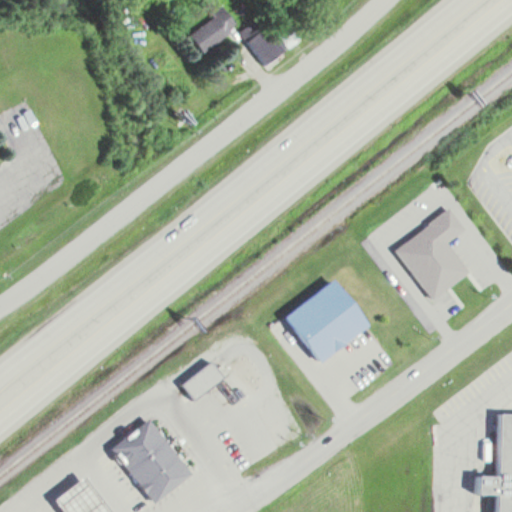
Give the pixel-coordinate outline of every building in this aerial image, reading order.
[(202,52),(236,25),(221,5),(187,32),(202,52)] [(264,64),(285,49),(266,24),(246,39),(264,64)] [(429,297),(468,268),(445,238),(461,226),(444,205),(391,244),(429,297)] [(144,292),(154,305),(183,282),(173,269),(144,292)] [(285,316),(318,361),(368,324),(334,279),(285,316)] [(207,347),(219,362),(188,385),(177,369),(207,347)] [(221,376),(209,360),(180,382),(191,398),(221,376)] [(106,432),(148,487),(186,458),(145,403),(106,432)] [(511,511),(495,511),(499,413),(511,413),(511,511)] [(70,511),(114,511),(117,510),(81,461),(50,484),(70,511)]
